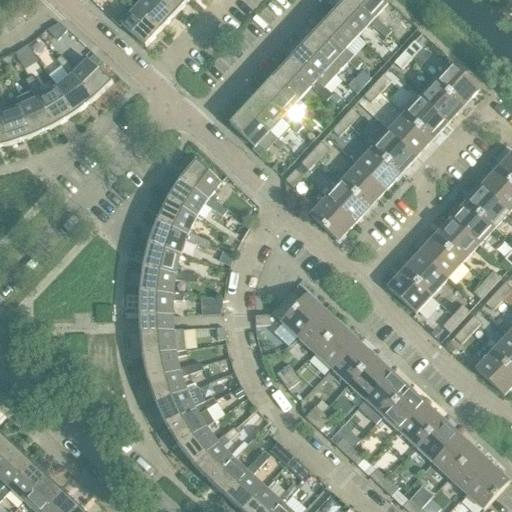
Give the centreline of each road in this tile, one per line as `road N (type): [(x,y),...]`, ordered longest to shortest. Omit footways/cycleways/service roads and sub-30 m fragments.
road 1 (residential): [(367,511),(274,416),(249,362),(243,279),(283,217)]
road 2 (residential): [(374,283),(432,219),(427,171),(487,113),(511,140)]
road 3 (residential): [(0,292),(177,112)]
road 4 (tertiary): [(163,510),(0,354)]
road 5 (residential): [(511,415),(389,320),(374,283)]
road 6 (residential): [(194,126),(311,0)]
road 7 (residential): [(283,217),(194,126)]
